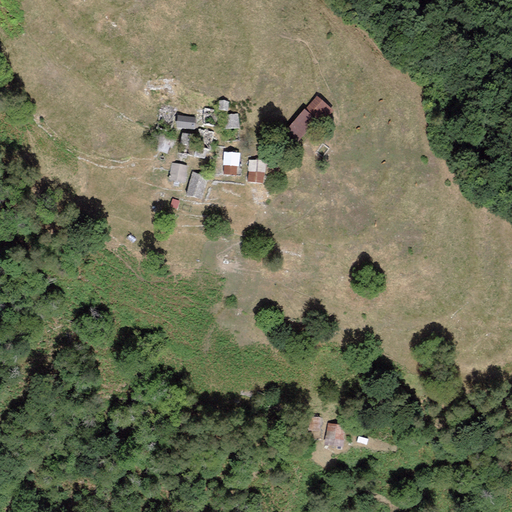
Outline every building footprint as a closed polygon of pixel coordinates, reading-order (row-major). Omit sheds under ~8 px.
[(316,96),(304,109),(317,121),(321,124),(333,111),(316,96)] [(229,101),(218,100),(218,110),(228,111),(229,101)] [(317,121),(304,109),(284,132),(297,143),(317,121)] [(238,113),(224,115),(223,115),(224,130),(239,128),(238,113)] [(195,117),(178,115),(176,128),(193,129),(195,117)] [(213,132),(198,130),(195,147),(206,149),(210,150),(213,132)] [(191,135),(182,133),(180,142),(189,144),(191,135)] [(172,138),(161,135),(157,151),(167,154),(168,148),(171,148),(173,143),(171,142),(172,138)] [(204,159),(206,149),(195,147),(193,157),(204,159)] [(239,152),(224,151),(223,165),(224,165),(223,175),(236,175),(236,166),(238,166),(239,152)] [(266,161),(248,160),(248,171),(247,182),(263,183),(264,173),(265,173),(266,161)] [(187,166),(172,163),(169,180),(184,183),(187,166)] [(208,179),(192,171),(185,195),(202,199),(208,179)] [(179,201),(172,199),(169,207),(176,209),(179,201)] [(320,417),(308,417),(307,431),(320,431),(320,417)] [(346,425),(327,423),(324,445),(343,447),(346,425)]
